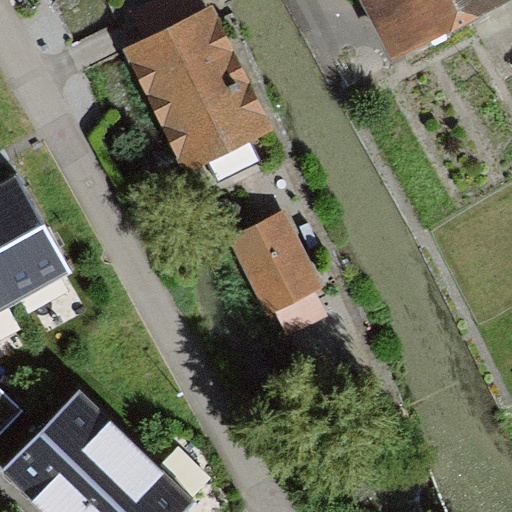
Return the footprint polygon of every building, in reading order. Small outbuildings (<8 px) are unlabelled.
[(511,0),(371,0),(402,60),(511,5),(511,0)] [(223,21),(139,60),(192,172),(276,133),(223,21)] [(0,168),(0,297),(73,257),(17,159),(0,168)] [(298,234),(251,255),(283,328),(330,307),(298,234)] [(0,426),(27,402),(0,373),(0,426)] [(80,375),(2,456),(60,511),(170,511),(196,486),(80,375)]
